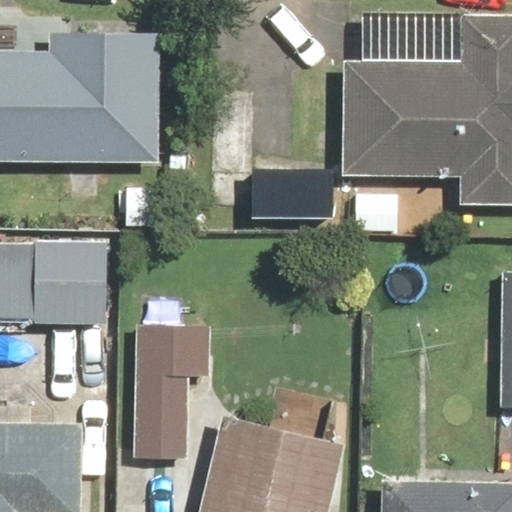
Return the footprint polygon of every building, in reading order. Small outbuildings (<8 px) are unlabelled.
[(469,61),(354,56),(349,175),(468,180),(467,204),(511,205),(511,12),(471,11),(469,61)] [(0,161),(167,166),(173,34),(58,29),(57,52),(0,49),(0,161)] [(299,96),(220,91),(214,200),(293,205),(299,96)] [(44,245),(0,243),(0,316),(114,322),(117,239),(44,236),(44,245)] [(151,324),(143,323),(139,457),(198,459),(201,379),(223,380),(225,326),(186,324),(187,302),(151,301),(151,324)] [(236,418),(210,511),(342,511),(359,452),(236,418)] [(88,511),(91,425),(0,422),(0,511),(88,511)] [(511,511),(511,478),(394,475),(392,511),(511,511)]
